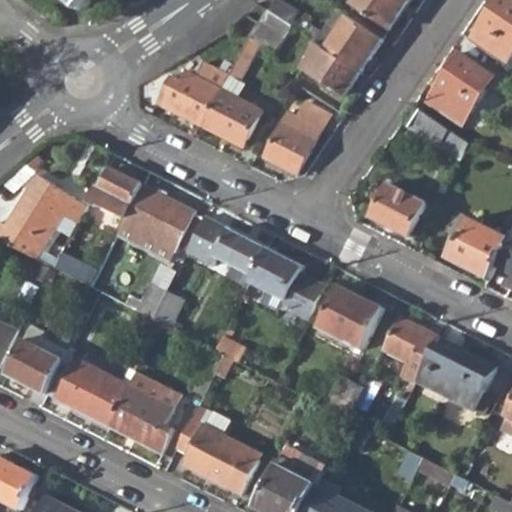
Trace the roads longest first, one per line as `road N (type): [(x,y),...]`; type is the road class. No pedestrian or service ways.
road 1 (residential): [(309,214),(458,0)]
road 2 (residential): [(511,331),(309,214)]
road 3 (residential): [(309,214),(141,131),(106,103)]
road 4 (residential): [(0,417),(189,511)]
